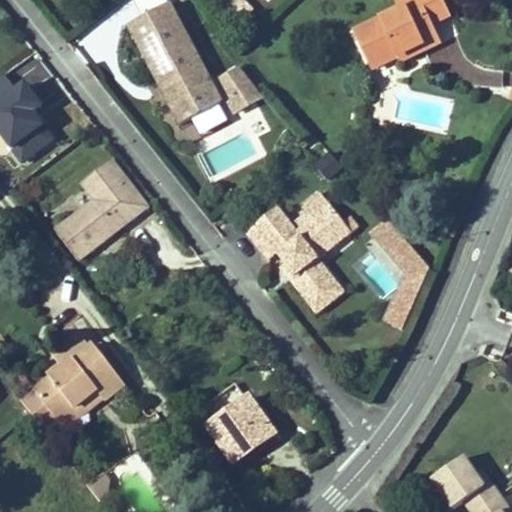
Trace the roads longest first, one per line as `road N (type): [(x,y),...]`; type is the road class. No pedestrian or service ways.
road 1 (residential): [(10,0),(381,449)]
road 2 (residential): [(0,182),(265,511)]
road 3 (residential): [(381,449),(445,356),(511,192)]
